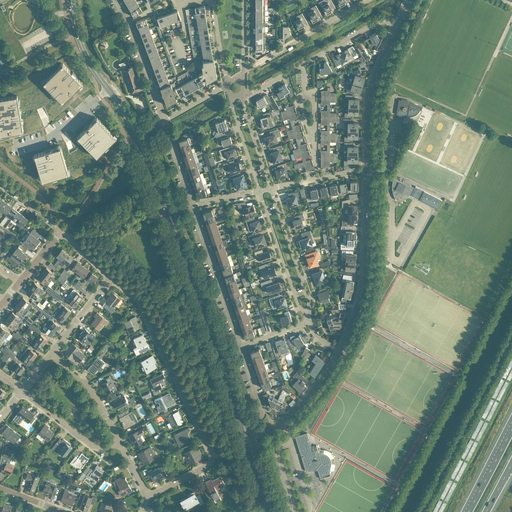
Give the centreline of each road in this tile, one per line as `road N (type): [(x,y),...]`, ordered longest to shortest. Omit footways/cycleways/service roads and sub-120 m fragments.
road 1 (secondary): [(247,438),(151,169),(83,51),(71,0)]
road 2 (residential): [(148,497),(210,464),(212,453),(140,304),(111,276)]
road 3 (residential): [(366,169),(364,268),(339,350)]
road 4 (residential): [(397,25),(369,92),(366,169)]
road 5 (residential): [(238,346),(192,205)]
road 6 (residential): [(369,0),(243,70)]
road 7 (residential): [(259,191),(307,314)]
road 8 (residential): [(307,314),(270,189)]
road 9 (residential): [(339,350),(297,408),(247,438)]
road 10 (residential): [(163,120),(115,0)]
